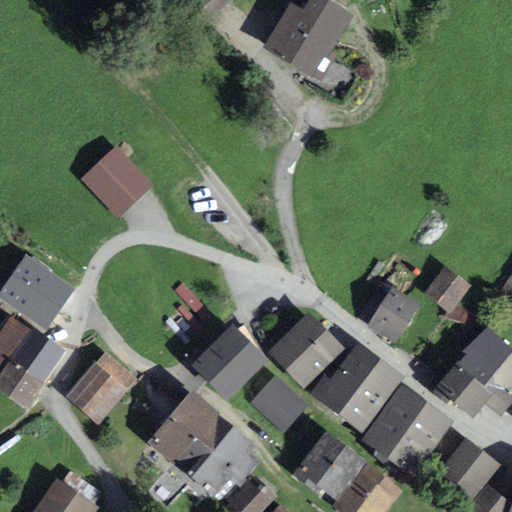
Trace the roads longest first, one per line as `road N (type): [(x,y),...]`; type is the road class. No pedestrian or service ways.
road 1 (residential): [(51,395),(99,259),(118,243),(148,237),(309,295),(451,415),(511,446)]
road 2 (track): [(39,0),(186,146),(283,282)]
road 3 (unknown): [(309,295),(285,203),(296,123),(258,57)]
road 4 (track): [(118,511),(51,395),(0,438)]
